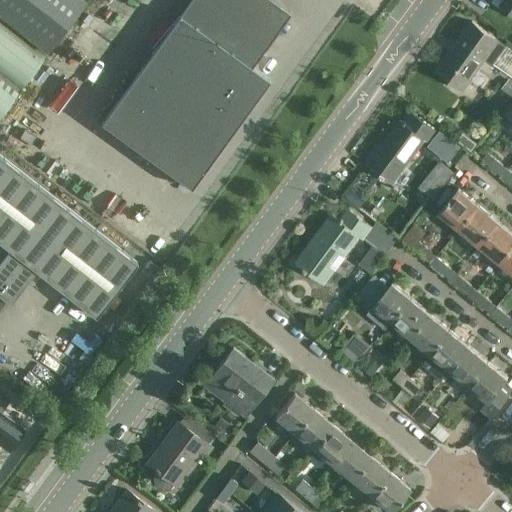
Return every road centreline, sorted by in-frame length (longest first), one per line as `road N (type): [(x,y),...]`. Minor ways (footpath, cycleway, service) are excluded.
road 1 (tertiary): [(223,285),(434,0)]
road 2 (residential): [(223,285),(461,482)]
road 3 (tertiary): [(53,511),(223,285)]
road 4 (residential): [(511,346),(399,251)]
